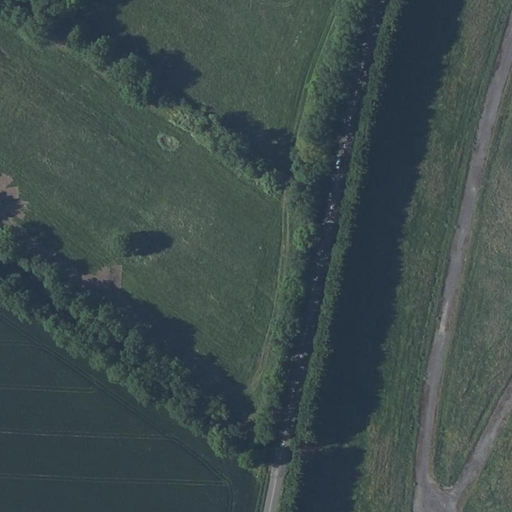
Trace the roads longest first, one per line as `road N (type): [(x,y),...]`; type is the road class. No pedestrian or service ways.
road 1 (tertiary): [(380,0),(270,511)]
road 2 (unknown): [(276,481),(0,251)]
